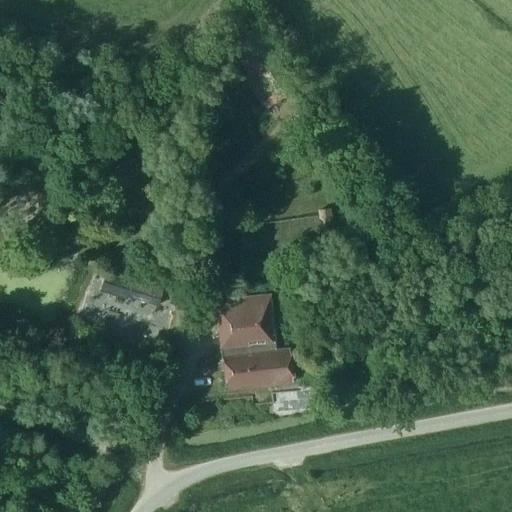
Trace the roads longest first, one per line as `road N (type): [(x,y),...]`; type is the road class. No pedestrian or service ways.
road 1 (unclassified): [(139,511),(155,490),(206,467),(511,408)]
road 2 (track): [(155,490),(152,476),(79,437),(0,409)]
